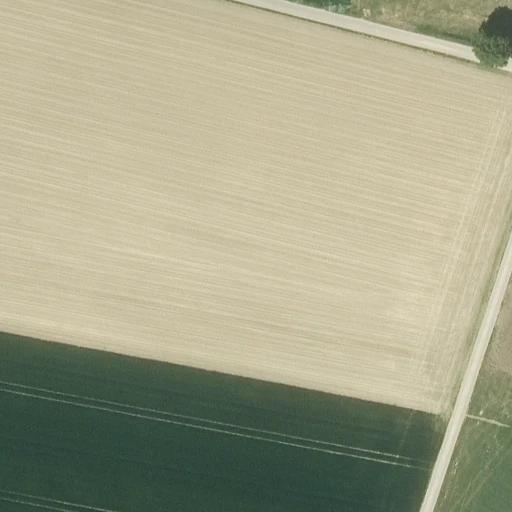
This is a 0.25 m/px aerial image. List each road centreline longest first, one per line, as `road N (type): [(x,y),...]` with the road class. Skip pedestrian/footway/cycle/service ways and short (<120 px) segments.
road 1 (track): [(426,511),(511,253)]
road 2 (track): [(511,64),(251,0)]
